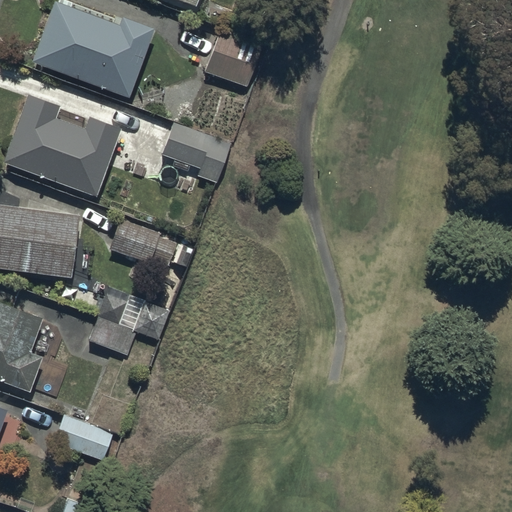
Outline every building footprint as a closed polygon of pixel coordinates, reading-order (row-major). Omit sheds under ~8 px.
[(169,0),(196,10),(200,0),(169,0)] [(53,3),(31,61),(129,98),(154,32),(121,20),(118,27),(53,3)] [(263,46),(222,30),(206,72),(247,88),(263,46)] [(60,110),(28,98),(5,164),(99,197),(122,130),(90,119),(85,131),(56,121),(60,110)] [(231,146),(174,124),(162,154),(202,169),(199,177),(217,184),(231,146)] [(80,217),(0,206),(0,270),(71,281),(80,217)] [(121,220),(110,250),(151,264),(153,259),(170,265),(177,247),(159,240),(161,235),(121,220)] [(137,333),(158,342),(158,341),(169,313),(145,304),(135,330),(121,324),(129,304),(127,303),(130,295),(109,287),(106,295),(105,294),(87,342),(127,357),(131,347),(137,333)] [(0,382),(31,394),(44,360),(30,355),(43,320),(0,303),(0,382)] [(0,437),(9,413),(0,409),(0,437)] [(113,433),(64,417),(54,445),(103,461),(113,433)]
